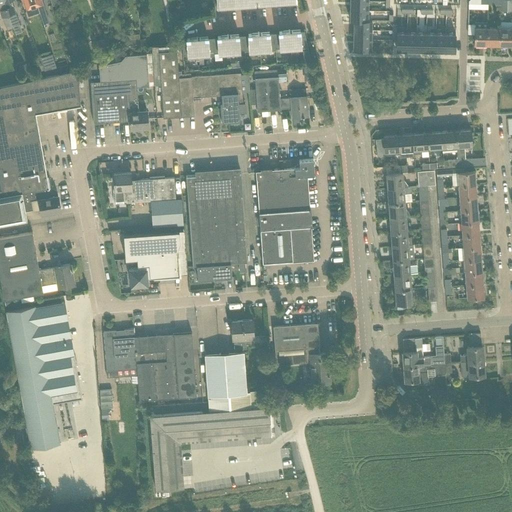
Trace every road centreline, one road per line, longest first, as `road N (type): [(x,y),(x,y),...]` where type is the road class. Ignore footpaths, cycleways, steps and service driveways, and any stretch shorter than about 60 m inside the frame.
road 1 (unclassified): [(360,288),(120,305),(102,286),(76,178),(87,155),(321,137),(344,126)]
road 2 (residential): [(507,323),(492,110)]
road 3 (residential): [(360,288),(344,126)]
road 4 (residential): [(344,126),(492,110)]
road 5 (unclassified): [(363,332),(507,323)]
road 6 (unknown): [(329,133),(323,265)]
road 7 (unclassified): [(301,444),(299,424),(309,416),(366,404),(366,369)]
road 8 (residential): [(318,15),(193,24)]
